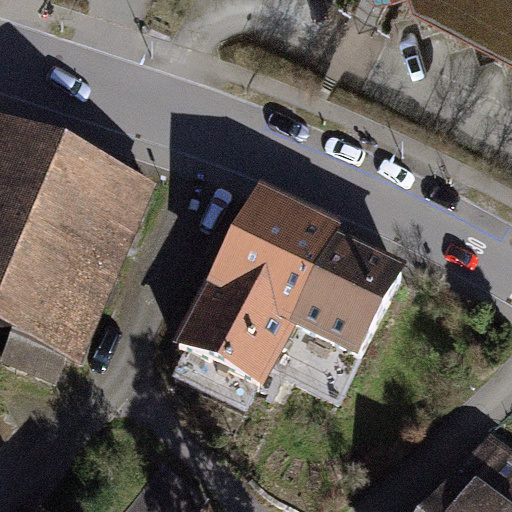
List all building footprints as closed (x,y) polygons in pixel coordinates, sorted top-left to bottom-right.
[(511,0),(373,0),(375,4),(382,0),(406,0),(411,11),(511,59),(511,0)] [(0,138),(0,330),(15,337),(4,363),(34,375),(38,366),(27,361),(33,346),(63,359),(133,195),(0,138)] [(250,212),(181,352),(185,354),(173,378),(245,413),(257,389),(275,398),(284,380),(337,406),(398,283),(360,264),(365,253),(335,238),(329,250),(250,212)] [(511,511),(511,474),(480,450),(441,501),(456,511),(511,511)] [(161,466),(124,511),(193,511),(203,500),(161,466)] [(456,511),(441,501),(432,511),(456,511)]
